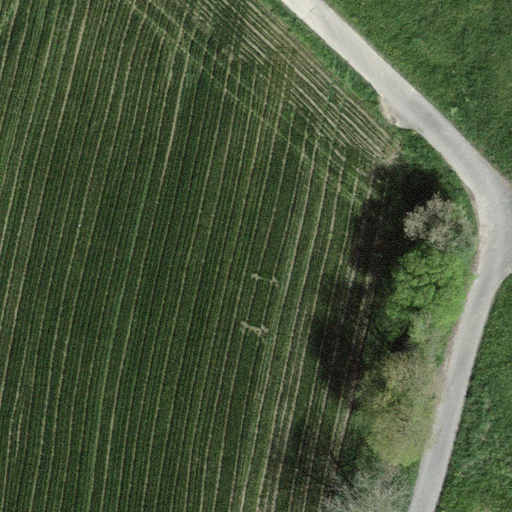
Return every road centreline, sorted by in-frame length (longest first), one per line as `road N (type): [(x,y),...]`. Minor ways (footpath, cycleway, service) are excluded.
road 1 (track): [(511,194),(456,401),(403,511)]
road 2 (track): [(308,0),(511,192)]
